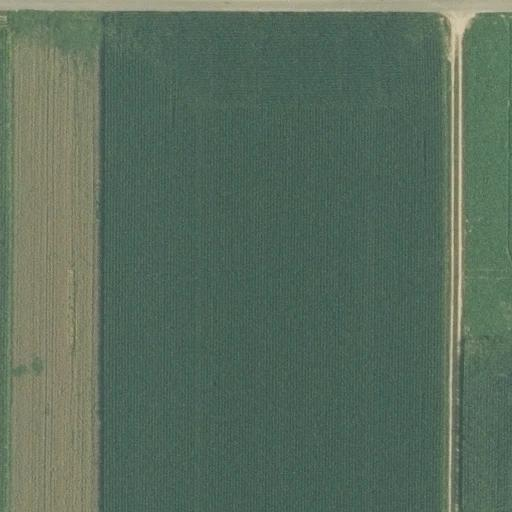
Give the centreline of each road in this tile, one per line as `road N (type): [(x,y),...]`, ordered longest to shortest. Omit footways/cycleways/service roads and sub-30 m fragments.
road 1 (track): [(0,4),(511,7)]
road 2 (track): [(452,511),(455,7)]
